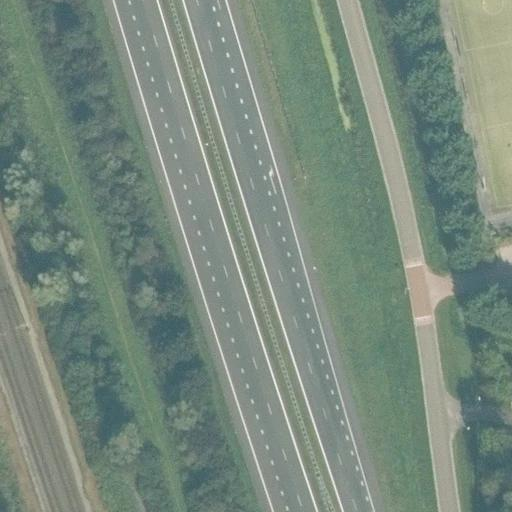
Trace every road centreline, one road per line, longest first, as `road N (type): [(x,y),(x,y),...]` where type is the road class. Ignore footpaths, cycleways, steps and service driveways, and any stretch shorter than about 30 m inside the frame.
road 1 (motorway): [(355,511),(195,0)]
road 2 (motorway): [(142,0),(302,511)]
road 3 (unclassified): [(448,511),(418,293),(346,0)]
